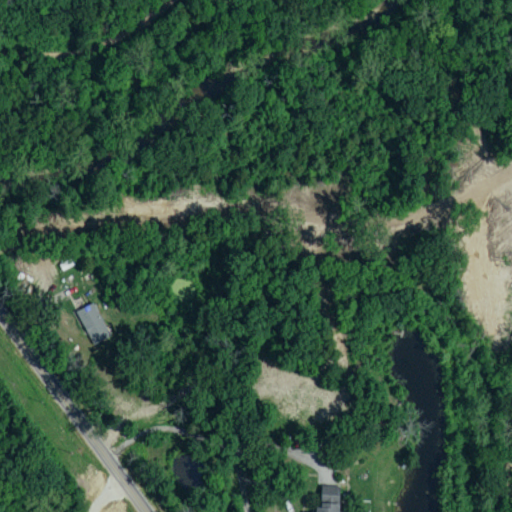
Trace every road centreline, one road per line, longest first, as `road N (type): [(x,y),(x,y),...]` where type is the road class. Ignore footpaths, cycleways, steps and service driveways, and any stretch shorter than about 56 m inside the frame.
road 1 (tertiary): [(148,511),(0,309)]
road 2 (residential): [(238,511),(225,450),(203,432),(134,426),(100,447)]
